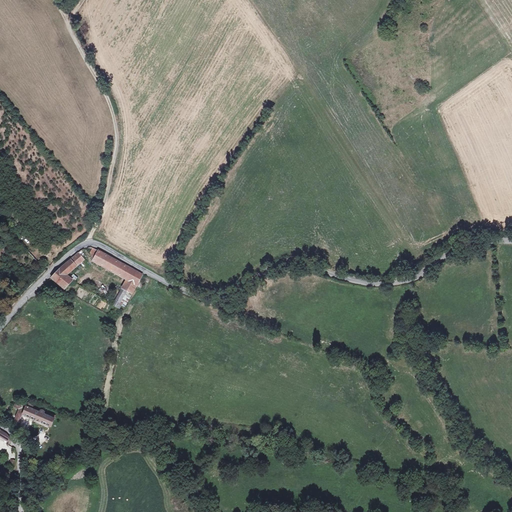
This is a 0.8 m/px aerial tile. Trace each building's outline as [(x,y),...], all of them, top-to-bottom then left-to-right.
[(131,294),(142,275),(128,268),(98,251),(93,260),(92,261),(127,280),(113,305),(119,309),(121,306),(119,304),(126,291),(131,294)] [(66,276),(76,267),(74,264),(82,257),(78,253),(59,270),(51,278),(64,289),(72,281),(66,276)] [(76,267),(84,260),(82,257),(74,264),(76,267)] [(51,427),(56,416),(48,413),(47,416),(43,414),(44,412),(44,411),(43,410),(42,410),(41,410),(40,411),(39,413),(32,409),(33,405),(28,403),(26,407),(16,403),(14,407),(19,409),(14,422),(19,424),(22,415),(51,427)] [(7,434),(0,430),(0,436),(10,442),(10,441),(10,440),(10,439),(10,438),(7,434)]
